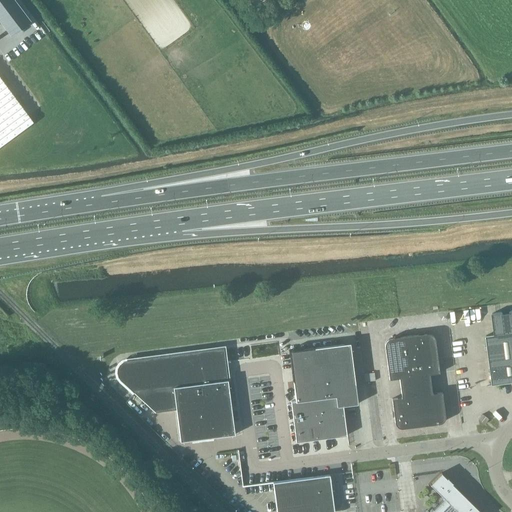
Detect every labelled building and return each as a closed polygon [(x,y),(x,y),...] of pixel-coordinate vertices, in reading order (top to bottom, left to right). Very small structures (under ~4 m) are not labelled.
[(0,0),(0,20),(11,36),(18,31),(24,26),(30,21),(14,0),(0,0)] [(0,145),(32,122),(0,78),(0,145)] [(511,382),(511,310),(492,313),(495,335),(486,336),(493,385),(511,382)] [(427,334),(392,338),(391,339),(389,339),(389,340),(388,340),(387,341),(386,342),(386,343),(386,344),(385,344),(385,346),(385,347),(389,380),(399,379),(402,398),(392,399),(395,422),(395,423),(396,424),(397,425),(398,426),(398,427),(399,427),(400,428),(401,428),(402,428),(403,428),(404,428),(438,424),(439,423),(441,423),(442,422),(443,421),(444,420),(444,419),(445,418),(445,417),(445,416),(445,415),(442,392),(432,394),(430,374),(440,373),(436,341),(435,341),(435,340),(435,339),(435,338),(434,337),(433,336),(432,335),(431,335),(430,334),(428,334),(427,334)] [(343,344),(296,351),(290,358),(296,401),(291,401),(296,442),(347,436),(343,406),(351,405),(357,397),(351,350),(343,344)] [(120,380),(155,412),(176,410),(181,442),(235,435),(230,396),(234,391),(229,387),(224,348),(126,361),(125,361),(124,362),(122,362),(121,363),(120,364),(119,365),(119,366),(118,367),(117,369),(117,370),(117,371),(117,372),(117,374),(117,375),(118,377),(119,378),(120,379),(120,380)] [(375,373),(365,374),(366,382),(375,381),(375,373)] [(483,414),(479,420),(485,424),(489,419),(483,414)] [(480,511),(452,484),(453,483),(452,483),(448,479),(448,478),(447,479),(442,474),(441,473),(441,474),(431,484),(430,484),(430,485),(431,485),(444,499),(431,511),(480,511)] [(330,475),(273,482),(276,511),(318,511),(318,507),(334,505),(330,475)]
